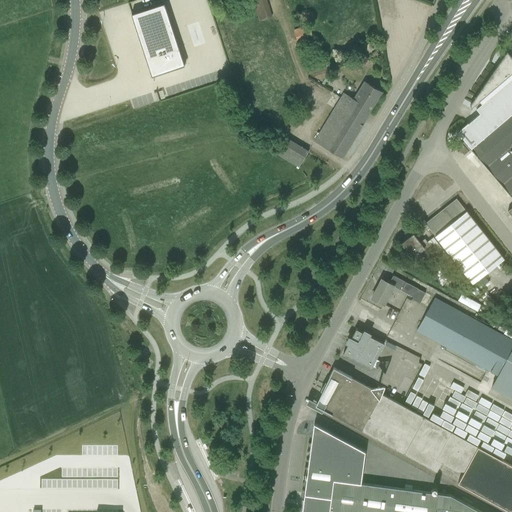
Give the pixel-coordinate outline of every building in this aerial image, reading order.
[(272,16),(266,0),(252,0),(259,20),(272,16)] [(185,66),(165,3),(131,14),(152,77),(185,66)] [(297,41),(312,36),(309,25),(294,29),(297,41)] [(511,53),(510,55),(507,52),(476,97),(472,102),(470,105),(472,107),(474,105),(476,108),(476,109),(480,114),(472,121),(458,133),(464,141),(458,147),(457,148),(464,156),(471,150),(511,197),(511,207),(508,211),(511,215),(511,53)] [(342,158),(382,92),(365,82),(354,99),(344,93),(315,141),(342,158)] [(299,165),(307,148),(286,139),(278,156),(299,165)] [(504,259),(496,248),(457,199),(425,223),(473,283),(504,259)] [(419,242),(414,234),(402,244),(412,256),(422,249),(428,256),(441,246),(434,237),(427,243),(424,238),(419,242)] [(425,306),(431,295),(393,275),(389,283),(382,279),(372,298),(385,305),(395,287),(413,296),(412,299),(425,306)] [(480,292),(475,285),(470,288),(476,296),(480,292)] [(511,341),(435,298),(417,330),(498,375),(491,387),(511,398),(511,341)] [(384,344),(369,336),(370,334),(365,331),(364,333),(356,329),(351,339),(349,338),(347,343),(349,343),(343,353),(372,368),(384,344)] [(323,409),(437,471),(442,462),(458,471),(465,470),(458,483),(511,511),(511,464),(476,444),(333,367),(326,381),(325,380),(320,389),(322,390),(316,401),(309,397),(306,403),(322,411),(323,409)] [(476,395),(471,407),(481,411),(486,399),(476,395)] [(511,430),(506,428),(509,420),(488,410),(485,416),(496,422),(494,427),(506,433),(499,446),(508,450),(511,442),(511,430)] [(481,511),(450,495),(360,483),(364,450),(314,422),(305,494),(305,495),(305,501),(303,500),(302,506),(304,507),(303,511),(481,511)]
